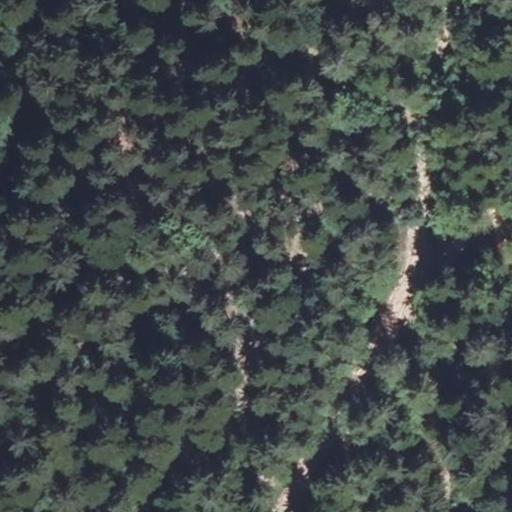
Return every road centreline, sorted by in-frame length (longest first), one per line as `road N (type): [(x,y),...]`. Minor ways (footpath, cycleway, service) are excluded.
road 1 (track): [(460,0),(409,272),(307,474),(279,511)]
road 2 (track): [(409,272),(448,511)]
